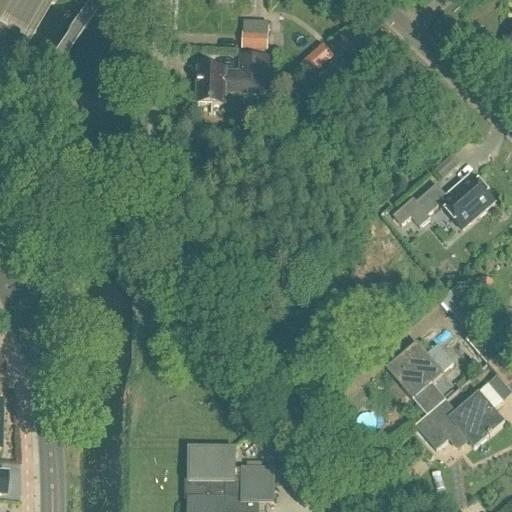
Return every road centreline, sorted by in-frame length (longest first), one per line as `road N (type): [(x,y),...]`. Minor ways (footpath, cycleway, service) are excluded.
road 1 (residential): [(160,0),(155,243),(167,269),(373,511)]
road 2 (tertiary): [(51,511),(46,411),(0,277)]
road 3 (unclassified): [(511,130),(408,33)]
